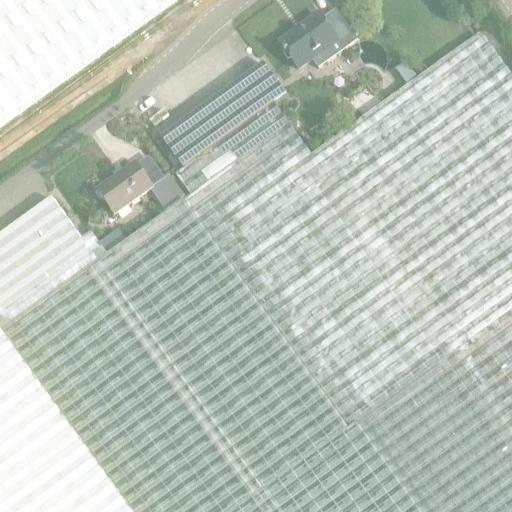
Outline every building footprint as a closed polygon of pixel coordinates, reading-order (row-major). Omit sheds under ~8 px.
[(0,0),(0,129),(19,116),(179,0),(0,0)] [(299,72),(312,62),(318,71),(358,42),(336,11),(322,21),(319,18),(297,34),(295,32),(279,44),(299,72)] [(184,170),(175,176),(190,198),(187,200),(411,511),(511,511),(511,80),(481,38),(479,39),(385,107),(365,121),(312,157),(275,105),(184,170)] [(252,73),(161,139),(184,170),(275,105),(286,98),(263,66),(252,73)] [(149,191),(151,190),(134,165),(98,190),(115,215),(149,191)] [(151,190),(149,191),(166,215),(184,202),(185,201),(174,184),(169,177),(164,180),(158,185),(151,190)] [(89,254),(0,318),(0,334),(92,462),(127,511),(411,511),(187,200),(185,201),(184,202),(166,215),(162,218),(127,243),(106,258),(97,264),(89,254)] [(0,238),(0,318),(89,254),(83,245),(51,201),(0,238)] [(119,231),(98,247),(106,258),(127,243),(119,231)] [(91,238),(83,245),(89,254),(97,264),(106,258),(98,247),(91,238)] [(0,511),(127,511),(92,462),(0,334),(0,511)]
